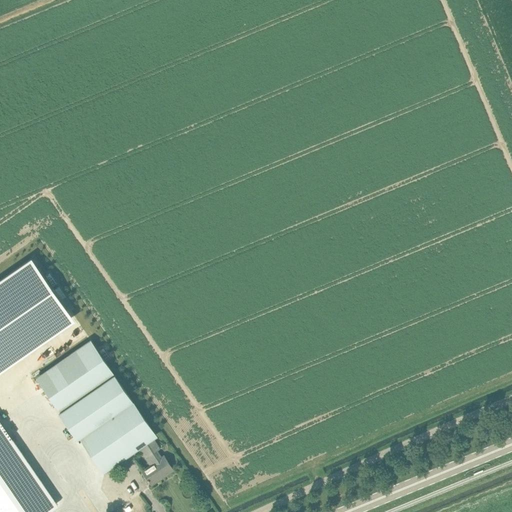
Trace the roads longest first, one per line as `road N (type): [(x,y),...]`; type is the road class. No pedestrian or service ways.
road 1 (unclassified): [(257,511),(511,397)]
road 2 (primary): [(343,511),(511,443)]
